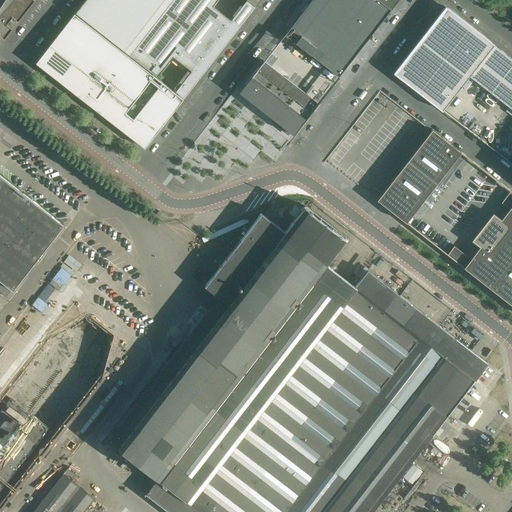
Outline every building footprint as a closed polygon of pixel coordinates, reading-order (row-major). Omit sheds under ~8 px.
[(0,0),(0,34),(4,38),(33,0),(0,0)] [(129,55),(172,0),(84,0),(75,12),(129,55)] [(183,97),(255,6),(247,0),(245,0),(230,20),(212,6),(216,0),(172,0),(129,55),(157,76),(173,56),(191,70),(175,91),(183,97)] [(309,0),(284,33),(340,75),(391,9),(379,0),(309,0)] [(379,0),(391,9),(398,0),(379,0)] [(448,9),(445,6),(439,14),(440,15),(395,73),(442,110),(443,109),(469,75),(511,108),(511,58),(494,44),(449,9),(448,9)] [(183,98),(74,13),(36,63),(67,87),(70,83),(78,89),(75,93),(144,147),(145,147),(145,146),(170,114),(182,100),(183,98)] [(304,120),(318,103),(263,61),(258,66),(238,92),(293,135),(304,120)] [(406,223),(461,152),(432,129),(377,199),(406,223)] [(13,290),(63,225),(0,175),(0,291),(6,297),(12,289),(13,290)] [(511,191),(510,191),(501,202),(509,208),(501,219),(493,213),(472,240),(480,246),(470,258),(454,245),(447,254),(511,305),(511,191)] [(346,478),(455,339),(367,270),(355,286),(325,264),(326,263),(325,262),(345,237),(305,206),(297,215),(295,214),(292,217),(294,219),(285,231),(261,213),(205,286),(219,296),(108,439),(148,470),(136,485),(169,511),(231,511),(291,435),(346,478)] [(370,511),(474,380),(487,363),(455,339),(346,478),(319,511),(370,511)] [(319,511),(346,478),(291,435),(231,511),(319,511)] [(84,511),(94,499),(63,475),(33,511),(84,511)]
